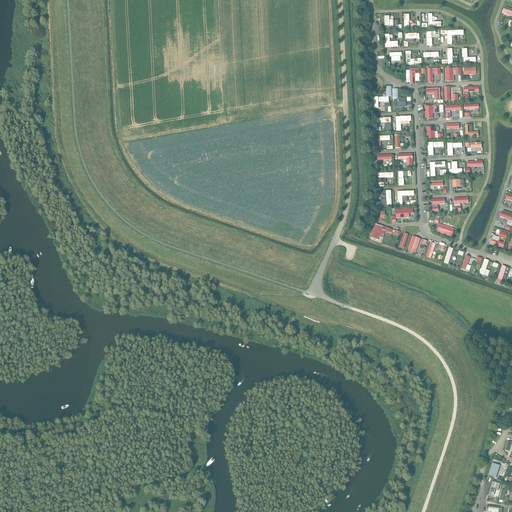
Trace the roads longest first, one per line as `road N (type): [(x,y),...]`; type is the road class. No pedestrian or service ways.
road 1 (track): [(423,511),(454,413),(444,364),(416,334),(309,293)]
road 2 (unclassified): [(309,293),(348,188),(340,0)]
